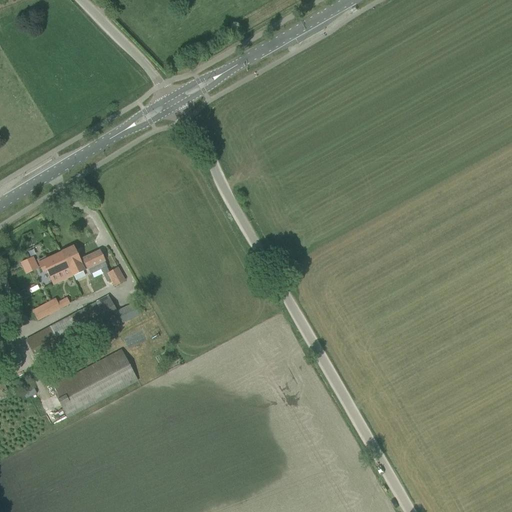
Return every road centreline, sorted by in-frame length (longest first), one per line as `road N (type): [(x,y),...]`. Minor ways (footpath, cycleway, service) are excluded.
road 1 (residential): [(408,511),(202,140),(183,119)]
road 2 (tertiary): [(221,75),(350,0)]
road 3 (tertiary): [(0,204),(124,131)]
road 4 (unclassified): [(168,98),(79,0)]
